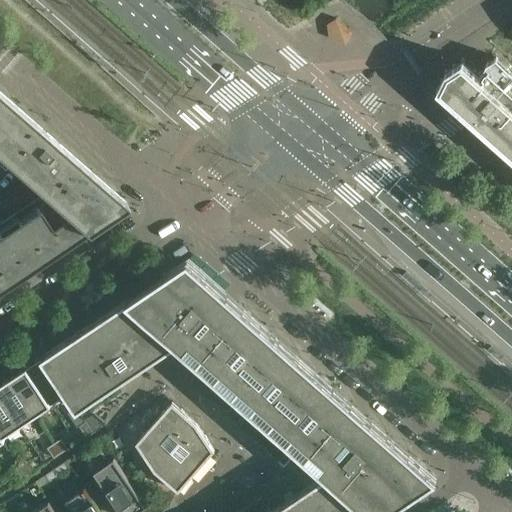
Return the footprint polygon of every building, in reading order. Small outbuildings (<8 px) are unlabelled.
[(355,27),(344,18),(334,30),(345,39),(355,27)] [(511,70),(497,57),(487,63),(481,75),(480,75),(476,72),(477,71),(476,71),(477,70),(475,69),(474,69),(465,62),(465,61),(464,60),(464,59),(462,59),(462,60),(461,61),(461,62),(456,65),(455,64),(455,65),(455,64),(453,65),(453,66),(452,66),(453,67),(448,71),(447,70),(446,70),(444,71),(445,72),(445,73),(446,73),(443,79),(442,79),(441,79),(440,81),(440,82),(441,82),(438,88),(437,87),(437,89),(435,89),(436,91),(437,91),(439,92),(439,91),(448,99),(447,100),(448,100),(447,101),(449,102),(450,102),(451,101),(457,107),(457,108),(457,109),(458,110),(459,110),(460,109),(467,115),(466,116),(466,117),(468,119),(468,118),(469,119),(469,118),(476,124),(475,125),(476,125),(475,126),(477,127),(477,126),(478,127),(479,126),(485,132),(485,133),(485,134),(486,135),(487,135),(488,134),(495,140),(494,141),(495,141),(494,142),(496,143),(497,143),(498,142),(504,148),(503,149),(504,150),(503,150),(505,152),(506,151),(507,151),(511,155),(511,70)] [(0,287),(127,203),(0,92),(0,155),(49,198),(0,231),(0,287)] [(384,511),(416,491),(437,477),(189,258),(111,310),(42,356),(66,392),(77,409),(133,372),(135,376),(142,371),(140,368),(176,343),(326,474),(294,495),(292,492),(285,496),(287,500),(269,511),(384,511)] [(66,392),(42,356),(26,366),(50,403),(66,392)] [(50,403),(26,366),(10,377),(35,414),(50,403)] [(35,414),(10,377),(0,383),(0,395),(19,424),(35,414)] [(19,424),(0,395),(0,429),(4,435),(19,424)] [(215,450),(197,422),(173,401),(137,442),(155,470),(179,491),(215,450)] [(93,433),(106,424),(94,413),(84,420),(86,422),(93,433)] [(87,437),(93,433),(86,422),(80,426),(87,437)] [(69,449),(62,438),(54,442),(62,453),(69,449)] [(55,458),(62,453),(54,442),(47,447),(55,458)] [(137,511),(147,506),(115,458),(95,471),(122,511),(137,511)] [(30,459),(23,463),(22,464),(30,475),(37,470),(30,459)] [(50,481),(68,468),(64,462),(46,475),(50,481)] [(23,479),(30,475),(22,464),(15,468),(23,479)] [(102,511),(85,485),(65,499),(73,511),(102,511)] [(56,511),(49,501),(32,511),(56,511)]
